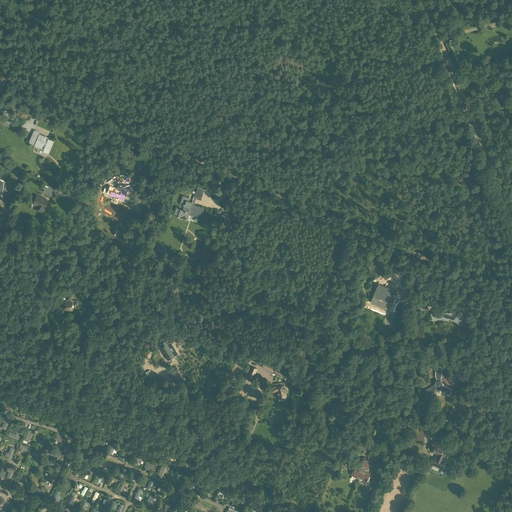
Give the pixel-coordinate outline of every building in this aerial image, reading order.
[(34,130),(28,143),(34,145),(34,146),(43,150),(44,147),(51,150),(54,141),(48,138),(48,137),(39,134),(40,132),(34,130)] [(127,192),(110,185),(107,193),(114,196),(113,198),(118,200),(119,198),(123,200),(127,192)] [(37,195),(33,203),(38,205),(36,210),(42,212),(44,208),(48,200),(37,195)] [(180,209),(178,217),(186,220),(190,207),(191,204),(192,202),(186,200),(185,204),(184,203),(183,206),(184,206),(183,210),(180,209)] [(191,204),(190,207),(195,209),(193,216),(198,217),(199,214),(200,214),(201,211),(203,212),(204,208),(194,205),(192,204),(191,204)] [(122,240),(126,231),(120,229),(117,237),(122,240)] [(378,284),(370,302),(387,310),(390,303),(395,291),(378,284)] [(63,302),(63,308),(63,309),(64,309),(65,309),(65,310),(72,310),(72,305),(78,306),(79,301),(72,300),(72,295),(65,294),(65,302),(64,301),(63,302)] [(431,313),(430,313),(432,321),(434,321),(435,320),(436,320),(437,320),(439,320),(440,320),(441,320),(449,322),(450,320),(453,321),(459,324),(461,327),(467,320),(462,316),(458,313),(453,311),(450,311),(450,313),(444,312),(441,311),(437,312),(435,312),(434,312),(433,312),(431,313)] [(162,347),(160,348),(167,360),(175,356),(168,345),(168,344),(166,340),(160,344),(162,347)] [(255,368),(251,366),(247,376),(252,378),(254,372),(256,373),(257,369),(255,368)] [(275,366),(272,373),(281,376),(284,370),(275,366)] [(437,377),(437,381),(436,381),(433,386),(425,391),(428,396),(432,394),(431,393),(436,390),(441,390),(446,393),(446,394),(449,396),(452,390),(444,385),(441,381),(440,381),(440,377),(442,377),(441,367),(435,367),(435,377),(437,377)] [(172,369),(167,371),(173,380),(177,377),(172,369)] [(277,386),(272,387),(273,392),(277,391),(279,398),(279,400),(286,398),(285,396),(286,396),(285,393),(287,392),(286,389),(285,389),(285,387),(283,388),(282,383),(277,384),(277,386)] [(343,414),(347,406),(339,402),(335,410),(343,414)] [(33,407),(32,411),(43,415),(45,411),(33,407)] [(50,414),(49,418),(59,422),(61,418),(50,414)] [(7,417),(1,428),(5,430),(11,420),(7,417)] [(66,420),(64,424),(75,428),(76,424),(66,420)] [(375,428),(380,431),(383,425),(378,423),(375,428)] [(416,427),(411,437),(420,442),(426,432),(416,427)] [(27,429),(23,439),(27,441),(31,430),(27,429)] [(9,432),(7,436),(18,440),(20,436),(9,432)] [(57,435),(54,439),(64,445),(66,442),(57,435)] [(97,436),(92,445),(95,447),(101,438),(97,436)] [(410,439),(408,444),(409,445),(409,447),(415,450),(418,443),(410,439)] [(112,442),(107,452),(111,454),(116,444),(112,442)] [(432,443),(430,448),(433,449),(432,453),(437,455),(444,458),(446,454),(445,454),(447,450),(435,445),(435,444),(432,443)] [(20,444),(19,448),(29,452),(31,448),(20,444)] [(11,447),(7,458),(11,460),(15,449),(11,447)] [(51,450),(50,454),(60,459),(62,454),(51,450)] [(138,454),(133,464),(137,466),(141,456),(138,454)] [(411,454),(409,460),(416,463),(419,457),(411,454)] [(434,459),(432,465),(440,468),(443,462),(442,462),(444,458),(437,455),(435,459),(434,459)] [(352,475),(367,481),(371,469),(368,468),(371,460),(364,457),(360,466),(362,467),(361,470),(355,467),(352,475)] [(70,461),(64,471),(68,473),(73,463),(70,461)] [(111,463),(106,472),(109,474),(114,464),(111,463)] [(162,465),(158,474),(162,476),(166,466),(162,465)] [(85,466),(81,476),(84,478),(89,468),(85,466)] [(121,472),(118,478),(122,480),(127,470),(123,468),(122,470),(121,469),(119,472),(121,472)] [(51,469),(47,479),(51,481),(55,471),(51,469)] [(19,474),(15,485),(19,486),(20,484),(23,475),(19,474)] [(60,476),(58,481),(71,487),(73,483),(60,476)] [(192,479),(190,483),(199,488),(201,484),(192,479)] [(207,485),(203,495),(207,497),(211,486),(207,485)] [(34,487),(33,491),(44,495),(45,491),(40,489),(35,487),(34,487)] [(56,490),(52,500),(55,502),(60,492),(56,490)] [(96,492),(91,502),(94,503),(99,493),(96,492)] [(84,501),(79,510),(83,511),(88,503),(84,501)] [(168,503),(163,511),(167,511),(171,504),(168,503)]
